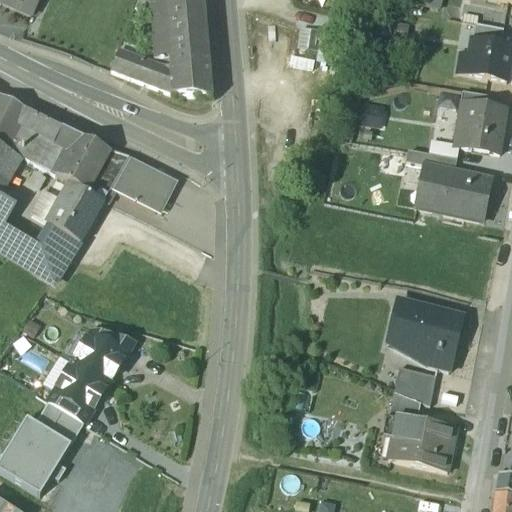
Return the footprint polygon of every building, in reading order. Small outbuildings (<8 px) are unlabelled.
[(39,0),(0,0),(0,7),(30,20),(39,0)] [(143,65),(118,56),(110,75),(175,100),(210,103),(201,0),(149,0),(150,11),(153,56),(154,69),(143,65)] [(138,0),(133,12),(150,11),(149,0),(138,0)] [(502,33),(474,29),(472,45),(499,50),(502,33)] [(300,32),(297,51),(315,53),(318,35),(300,32)] [(329,37),(318,35),(314,63),(323,65),(329,37)] [(499,50),(472,45),(469,57),(466,80),(505,86),(511,52),(499,50)] [(153,56),(147,53),(143,65),(154,69),(153,56)] [(469,57),(460,55),(456,78),(466,80),(469,57)] [(490,101),(461,97),(459,109),(469,110),(469,109),(489,112),(490,101)] [(27,115),(0,100),(0,148),(7,153),(11,147),(19,131),(27,115)] [(489,112),(469,109),(469,110),(459,109),(452,151),(496,159),(503,115),(489,112)] [(77,140),(27,115),(19,131),(52,147),(53,146),(69,154),(77,140)] [(102,152),(77,140),(69,154),(55,179),(79,191),(102,152)] [(31,158),(11,147),(7,153),(28,164),(31,158)] [(107,155),(102,152),(79,191),(104,206),(111,195),(129,164),(129,163),(107,155)] [(455,164),(407,156),(405,167),(421,171),(421,170),(453,176),(455,164)] [(171,185),(129,164),(111,195),(155,217),(171,185)] [(453,176),(421,170),(421,171),(412,212),(480,226),(488,184),(453,176)] [(104,206),(79,191),(70,207),(61,202),(47,228),(52,232),(78,248),(79,248),(104,206)] [(52,232),(40,252),(4,230),(16,211),(0,201),(0,255),(34,276),(53,288),(78,248),(52,232)] [(461,321),(396,305),(387,344),(431,354),(426,372),(448,377),(461,321)] [(133,346),(97,335),(94,341),(124,360),(133,346)] [(94,341),(89,338),(71,368),(106,390),(124,360),(94,341)] [(106,390),(71,368),(53,397),(89,418),(106,390)] [(435,382),(398,373),(393,397),(419,408),(428,412),(435,382)] [(89,418),(53,397),(46,407),(82,429),(89,418)] [(419,408),(393,397),(388,421),(396,423),(416,426),(419,408)] [(70,448),(82,429),(46,407),(35,426),(67,446),(70,448)] [(35,426),(26,421),(0,462),(0,475),(36,497),(67,446),(35,426)] [(416,426),(396,423),(387,465),(446,477),(454,434),(416,426)] [(511,485),(496,484),(494,499),(511,501),(511,485)] [(511,511),(511,501),(494,499),(493,511),(511,511)]
